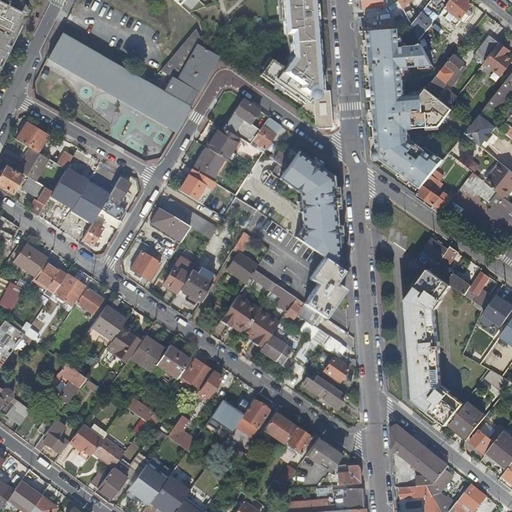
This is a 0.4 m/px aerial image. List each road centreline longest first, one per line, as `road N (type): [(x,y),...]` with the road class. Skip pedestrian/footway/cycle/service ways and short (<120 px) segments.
road 1 (residential): [(375,445),(357,444),(100,273)]
road 2 (residential): [(352,163),(221,78),(156,179)]
road 3 (residential): [(352,163),(372,406)]
road 4 (residential): [(501,269),(352,163)]
road 5 (residential): [(372,406),(398,412),(511,503)]
road 6 (residential): [(156,179),(10,93)]
road 7 (residential): [(342,0),(352,163)]
road 8 (residential): [(0,435),(104,511)]
road 9 (residential): [(100,273),(0,205)]
